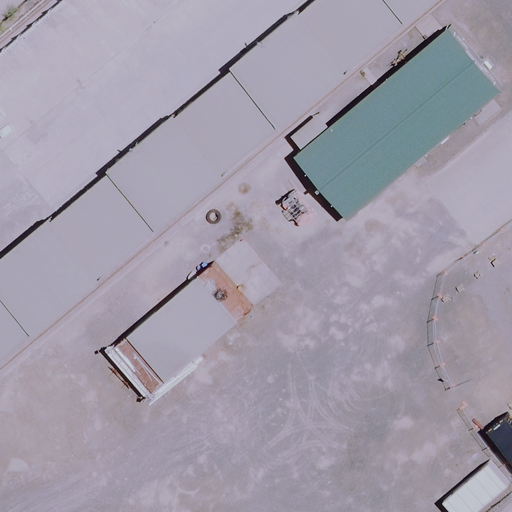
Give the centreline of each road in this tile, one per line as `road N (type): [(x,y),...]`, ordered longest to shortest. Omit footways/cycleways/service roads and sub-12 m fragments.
road 1 (unknown): [(113,511),(511,182)]
road 2 (unknown): [(274,0),(0,229)]
